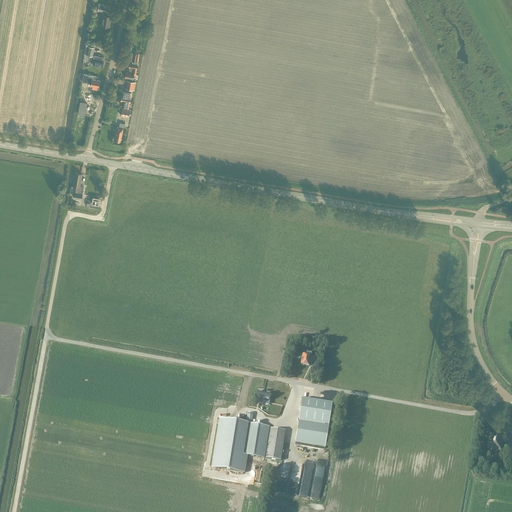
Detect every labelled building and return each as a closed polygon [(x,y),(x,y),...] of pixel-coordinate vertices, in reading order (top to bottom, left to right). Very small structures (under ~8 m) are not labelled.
[(108,16),(108,12),(109,7),(103,6),(104,4),(100,3),(98,10),(98,11),(103,12),(103,15),(101,25),(110,26),(111,16),(108,16)] [(95,47),(88,47),(87,55),(93,56),(95,47)] [(136,62),(137,62),(138,54),(133,53),(131,61),(132,61),(131,64),(130,63),(129,67),(130,68),(129,73),(126,72),(125,78),(133,79),(134,75),(136,75),(137,69),(138,65),(136,64),(136,62)] [(104,57),(103,57),(94,55),(92,65),(95,65),(95,66),(103,67),(104,61),(103,61),(104,57)] [(97,77),(92,76),(84,74),(82,82),(91,83),(90,86),(98,88),(100,81),(96,80),(97,77)] [(125,89),(126,89),(132,90),(135,90),(136,82),(127,80),(125,89)] [(123,107),(129,108),(131,93),(123,91),(122,96),(121,101),(124,101),(123,107)] [(85,115),(87,103),(80,102),(78,114),(85,115)] [(120,142),(123,128),(124,129),(125,124),(120,123),(119,127),(117,127),(114,141),(120,142)] [(84,187),(80,186),(82,174),(75,173),(73,186),(77,187),(74,199),(81,200),(82,194),(84,187)] [(91,204),(91,205),(92,205),(98,206),(99,206),(99,205),(100,200),(100,199),(99,199),(94,198),(93,198),(92,198),(91,204)] [(310,356),(309,356),(310,352),(307,352),(306,355),(302,355),(301,364),(301,365),(308,366),(308,365),(309,365),(310,356)] [(271,393),(257,391),(256,399),(265,400),(264,404),(269,405),(271,393)] [(295,444),(325,448),(332,403),(301,399),(295,444)] [(253,415),(247,414),(246,423),(220,419),(212,468),(243,473),(246,456),(264,458),(269,427),(251,424),(253,415)] [(280,461),(285,431),(270,429),(265,459),(280,461)] [(502,452),(505,436),(494,434),(494,435),(490,434),(487,448),(488,448),(488,449),(502,452)] [(274,490),(283,491),(284,480),(275,479),(274,490)]
